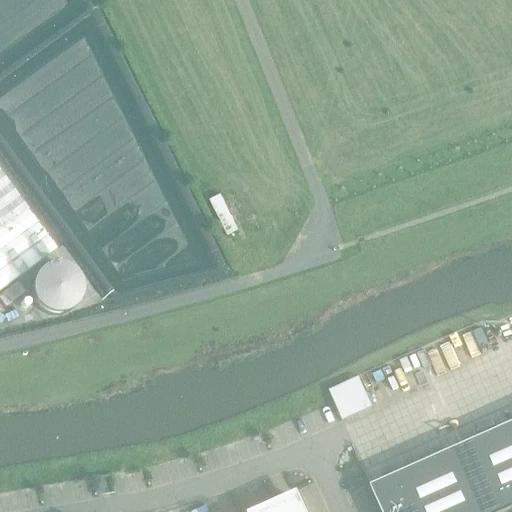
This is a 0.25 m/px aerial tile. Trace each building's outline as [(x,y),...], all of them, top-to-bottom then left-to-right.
[(0,290),(54,251),(0,176),(0,290)] [(220,196),(209,201),(226,236),(237,231),(220,196)] [(0,301),(4,308),(24,293),(16,283),(0,294),(0,301)] [(511,422),(370,485),(381,511),(505,511),(511,509),(511,422)] [(300,511),(294,498),(261,511),(300,511)]
